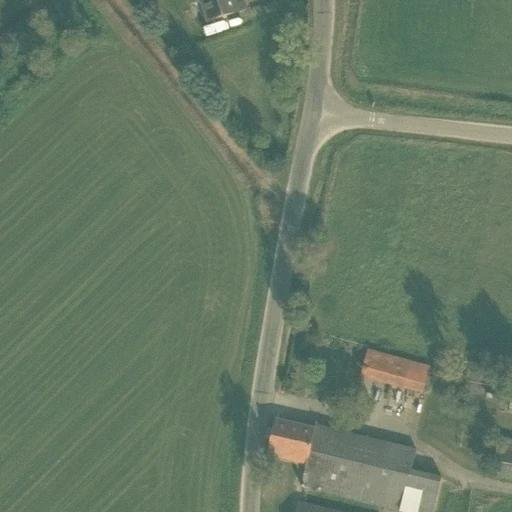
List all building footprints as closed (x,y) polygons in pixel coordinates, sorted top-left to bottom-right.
[(187,0),(189,7),(202,4),(209,23),(239,13),(234,0),(187,0)] [(430,369),(368,352),(361,376),(423,392),(430,369)] [(301,488),(398,511),(433,511),(442,479),(412,472),(417,451),(413,451),(315,427),(315,431),(277,422),(269,455),(307,464),(301,488)] [(511,453),(497,450),(492,474),(511,478),(511,453)] [(333,511),(304,505),(304,503),(300,502),(297,511),(333,511)]
